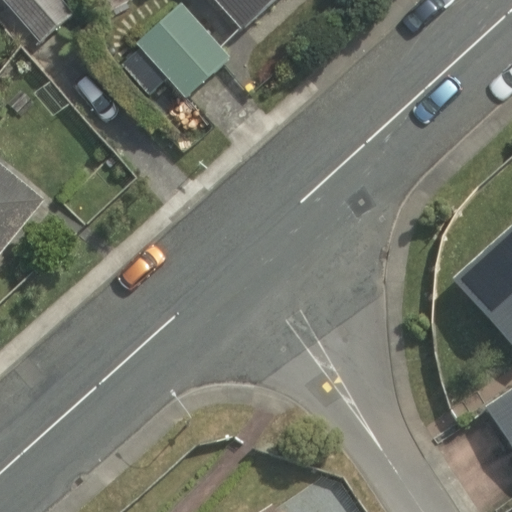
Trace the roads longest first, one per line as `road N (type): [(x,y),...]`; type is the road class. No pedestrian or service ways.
road 1 (tertiary): [(263,245),(0,490)]
road 2 (tertiary): [(511,23),(263,245)]
road 3 (residential): [(263,245),(447,511)]
